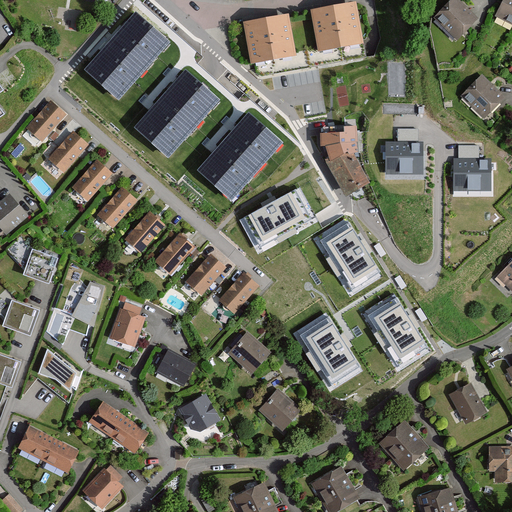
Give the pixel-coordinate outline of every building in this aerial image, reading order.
[(511,0),(506,0),(495,19),(511,29),(511,0)] [(458,1),(436,23),(460,45),(481,22),(458,1)] [(311,13),(318,54),(363,46),(356,6),(311,13)] [(110,40),(144,71),(170,42),(136,11),(110,40)] [(244,25),(251,66),(296,58),(289,17),(244,25)] [(144,71),(110,40),(84,69),(118,100),(144,71)] [(161,98),(195,128),(221,100),(187,69),(161,98)] [(327,78),(330,103),(371,98),(368,72),(327,78)] [(462,100),(487,123),(507,101),(482,79),(462,100)] [(195,128),(161,98),(135,127),(169,157),(195,128)] [(50,105),(26,132),(41,147),(66,119),(50,105)] [(222,142),(256,173),(283,144),(249,113),(222,142)] [(328,167),(348,200),(371,187),(355,156),(352,146),(353,128),(322,128),(322,146),(328,167)] [(399,143),(387,143),(387,171),(421,171),(421,141),(417,141),(417,129),(398,129),(399,143)] [(72,135),(48,162),(63,176),(88,149),(72,135)] [(256,173),(222,142),(196,170),(230,201),(256,173)] [(478,145),(459,145),(459,158),(455,158),(455,188),(490,188),(490,158),(478,158),(478,145)] [(96,163),(72,190),(87,204),(112,177),(96,163)] [(244,217),(260,247),(276,238),(279,243),(299,233),(296,227),(311,219),(295,189),(244,217)] [(122,191),(97,218),(113,232),(137,205),(122,191)] [(9,196),(0,204),(0,230),(7,239),(29,219),(9,196)] [(150,216),(126,243),(141,256),(165,229),(150,216)] [(350,222),(321,240),(331,256),(327,259),(338,277),(343,274),(353,289),(381,272),(350,222)] [(179,238),(155,264),(171,279),(195,252),(179,238)] [(33,255),(25,278),(52,288),(60,264),(33,255)] [(210,258),(186,285),(201,299),(226,272),(210,258)] [(511,264),(496,280),(511,296),(511,264)] [(243,274),(220,301),(234,313),(257,285),(243,274)] [(102,287),(87,282),(68,317),(90,329),(102,287)] [(396,297),(368,315),(378,331),(373,334),(385,353),(390,349),(399,364),(428,347),(396,297)] [(41,315),(12,306),(3,332),(32,342),(41,315)] [(57,335),(66,315),(56,310),(47,330),(57,335)] [(121,310),(109,341),(137,352),(149,321),(121,310)] [(329,317),(300,335),(310,351),(305,354),(317,372),(322,369),(332,384),(360,366),(329,317)] [(247,335),(229,356),(255,378),(273,357),(247,335)] [(168,352),(156,378),(185,392),(198,366),(168,352)] [(41,375),(74,383),(78,363),(45,356),(41,375)] [(22,367),(0,359),(0,387),(13,392),(22,367)] [(449,396),(465,426),(487,415),(485,411),(493,406),(489,400),(481,404),(471,384),(449,396)] [(281,388),(261,411),(285,431),(305,408),(281,388)] [(206,391),(178,408),(191,431),(200,433),(223,420),(206,391)] [(133,453),(146,434),(99,404),(87,423),(133,453)] [(378,448),(402,475),(429,451),(404,424),(378,448)] [(29,430),(18,453),(43,465),(54,442),(29,430)] [(78,454),(54,442),(43,466),(67,477),(78,454)] [(495,474),(495,484),(511,484),(511,447),(489,448),(489,474),(495,474)] [(311,486),(325,511),(338,511),(360,500),(342,468),(311,486)] [(103,471),(81,494),(100,511),(104,511),(124,491),(103,471)] [(232,500),(237,511),(276,511),(264,485),(232,500)] [(417,498),(420,511),(457,511),(452,489),(417,498)] [(22,511),(9,497),(1,504),(8,511),(22,511)]
